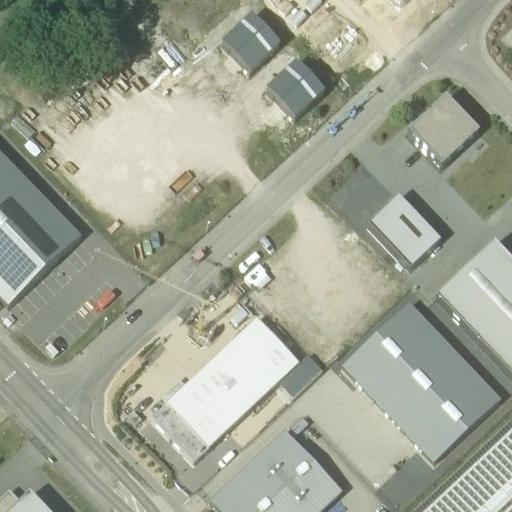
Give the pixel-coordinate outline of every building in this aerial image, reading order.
[(413,0),(383,0),(397,15),(413,0)] [(221,52),(248,80),(275,53),(249,25),(221,52)] [(265,99),(291,126),(319,99),(293,72),(265,99)] [(440,174),(477,139),(444,105),(407,139),(440,174)] [(0,308),(6,315),(80,246),(0,162),(0,308)] [(407,278),(438,250),(397,204),(366,232),(407,278)] [(511,387),(511,272),(492,251),(434,306),(511,387)] [(432,470),(498,410),(408,312),(343,372),(432,470)] [(190,469),(297,371),(256,326),(149,425),(190,469)] [(511,511),(511,435),(429,511),(511,511)] [(211,511),(326,511),(342,497),(285,439),(211,511)] [(0,511),(37,511),(28,502),(21,509),(9,497),(0,505),(0,511)]
